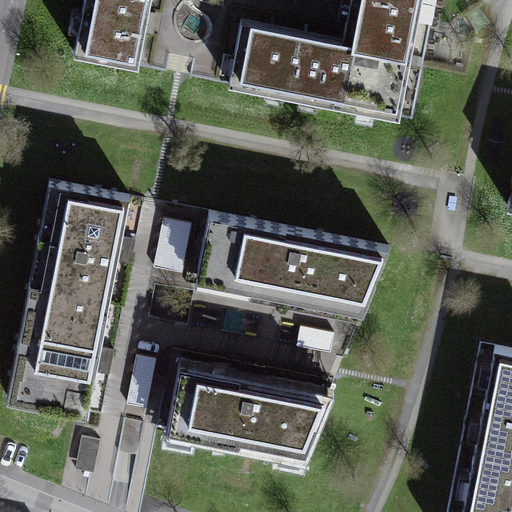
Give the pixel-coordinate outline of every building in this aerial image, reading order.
[(158,0),(90,0),(79,64),(144,76),(158,0)] [(349,0),(334,0),(333,22),(347,23),(349,0)] [(365,0),(354,58),(420,71),(433,0),(365,0)] [(354,58),(249,39),(237,101),(408,133),(420,71),(354,58)] [(135,219),(60,203),(39,304),(114,320),(129,249),(135,219)] [(159,217),(158,267),(186,268),(187,218),(159,217)] [(380,257),(217,227),(205,291),(294,308),(368,321),(380,257)] [(114,320),(39,304),(18,405),(93,420),(105,361),(114,320)] [(511,511),(511,359),(498,357),(465,511),(511,511)] [(250,393),(188,380),(176,435),(317,465),(329,410),(250,393)] [(93,470),(101,438),(82,433),(75,466),(93,470)]
